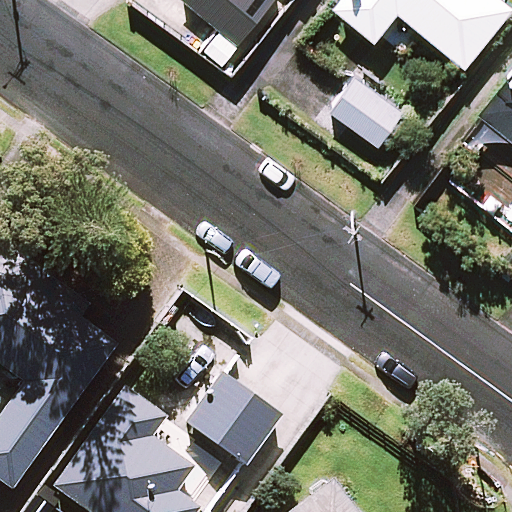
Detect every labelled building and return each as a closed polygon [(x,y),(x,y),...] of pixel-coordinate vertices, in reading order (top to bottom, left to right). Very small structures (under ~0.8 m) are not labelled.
[(271,0),(190,0),(239,40),(271,0)] [(511,4),(511,3),(508,0),(343,0),(340,5),(377,35),(400,6),(467,60),(511,4)] [(400,114),(353,79),(333,107),(380,142),(400,114)] [(511,84),(486,115),(511,136),(511,84)] [(0,477),(9,485),(111,346),(77,321),(85,310),(58,290),(0,247),(0,477)] [(277,412),(222,372),(187,420),(243,460),(277,412)] [(160,412),(127,387),(55,484),(92,511),(192,511),(197,506),(175,489),(193,464),(148,429),(160,412)] [(355,511),(330,478),(286,511),(355,511)]
